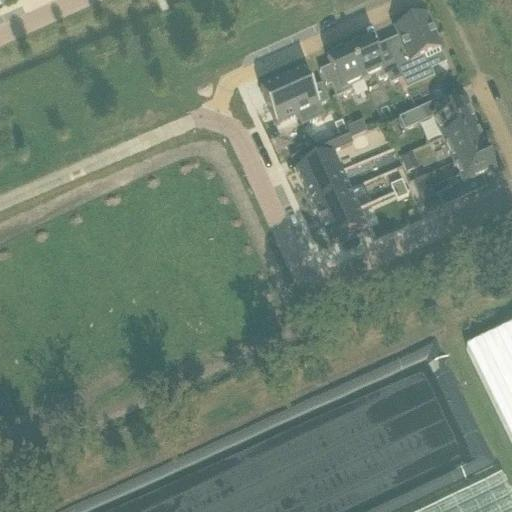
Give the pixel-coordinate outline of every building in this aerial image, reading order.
[(425,17),(394,31),(398,40),(385,46),(406,93),(434,80),(425,60),(441,53),(425,17)] [(350,51),(348,52),(363,84),(376,78),(379,83),(386,80),(390,88),(401,83),(393,65),(385,46),(374,51),(370,42),(361,46),(360,43),(349,49),(350,51)] [(348,52),(326,62),(337,85),(330,88),(336,102),(353,94),(351,90),(363,85),(348,52)] [(303,73),(281,82),(298,119),(297,119),(302,130),(324,120),(319,109),(328,105),(321,88),(312,92),(303,73)] [(281,82),(259,92),(276,129),(297,119),(298,119),(281,82)] [(470,118),(473,117),(468,106),(465,107),(464,105),(432,120),(442,143),(475,129),(470,118)] [(428,123),(423,110),(398,121),(404,134),(428,123)] [(341,125),(334,128),(339,139),(346,136),(341,125)] [(361,127),(346,134),(350,143),(365,136),(361,127)] [(485,152),(475,129),(442,143),(453,166),(485,152)] [(347,136),(318,149),(323,160),(332,156),(352,147),(347,136)] [(450,192),(436,198),(442,212),(464,201),(459,191),(496,175),(486,152),(485,152),(453,166),(459,181),(447,186),(450,192)] [(323,160),(296,173),(304,192),(341,176),(332,156),(323,160)] [(412,157),(400,163),(406,175),(418,170),(412,157)] [(341,176),(304,192),(313,211),(349,194),(341,176)] [(401,184),(390,189),(393,197),(404,192),(401,184)] [(140,231),(159,223),(142,186),(123,195),(140,231)] [(404,192),(393,197),(397,204),(408,199),(404,192)] [(349,194),(313,211),(321,229),(358,213),(349,194)] [(123,195),(105,203),(122,239),(140,231),(123,195)] [(122,239),(105,203),(87,211),(103,248),(122,239)] [(68,220),(84,256),(103,248),(87,211),(68,220)] [(358,213),(321,229),(330,249),(366,232),(358,213)] [(160,229),(169,248),(181,243),(172,223),(160,229)] [(43,275),(62,266),(46,230),(27,239),(43,275)] [(27,239),(9,247),(25,283),(43,275),(27,239)] [(0,307),(6,320),(19,314),(8,291),(25,283),(9,247),(0,250),(0,307)] [(150,255),(143,258),(148,269),(155,266),(150,255)] [(121,268),(114,271),(119,282),(126,279),(121,268)] [(186,283),(187,282),(186,282),(174,287),(166,269),(128,286),(135,300),(153,292),(164,316),(195,303),(186,283)] [(114,271),(107,274),(112,285),(119,282),(114,271)] [(61,295),(54,298),(59,309),(66,306),(61,295)] [(54,298),(46,302),(51,313),(59,309),(54,298)] [(167,338),(149,346),(159,367),(202,347),(194,329),(206,324),(205,323),(204,323),(195,303),(159,319),(167,338)] [(100,335),(111,330),(108,323),(97,328),(100,335)] [(38,363),(74,347),(66,327),(29,344),(38,363)] [(511,328),(465,351),(511,446),(511,328)] [(103,342),(114,337),(111,330),(100,335),(103,342)] [(83,365),(74,347),(38,363),(46,381),(83,365)] [(127,367),(132,379),(140,375),(135,364),(127,367)] [(120,384),(114,371),(90,382),(83,365),(46,381),(55,400),(67,395),(71,406),(120,384)] [(426,511),(511,511),(511,505),(499,477),(426,511)]
